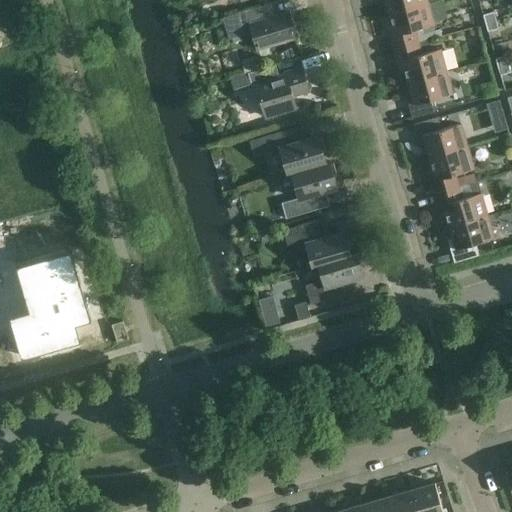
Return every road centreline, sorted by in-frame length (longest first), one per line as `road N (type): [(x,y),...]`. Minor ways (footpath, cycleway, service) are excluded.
road 1 (residential): [(422,313),(335,0)]
road 2 (residential): [(196,507),(456,428)]
road 3 (residential): [(167,393),(422,313)]
road 4 (residential): [(0,439),(167,393)]
